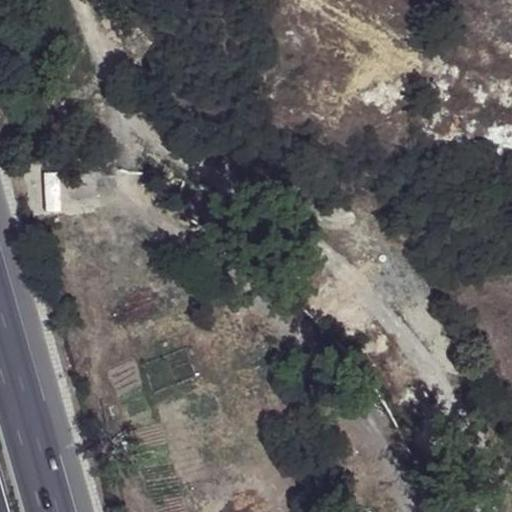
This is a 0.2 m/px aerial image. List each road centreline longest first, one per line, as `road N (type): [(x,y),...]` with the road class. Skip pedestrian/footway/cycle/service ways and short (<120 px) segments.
road 1 (track): [(506,511),(404,331),(318,254),(243,210),(198,202),(122,101),(76,0)]
road 2 (motorway): [(54,511),(0,323)]
